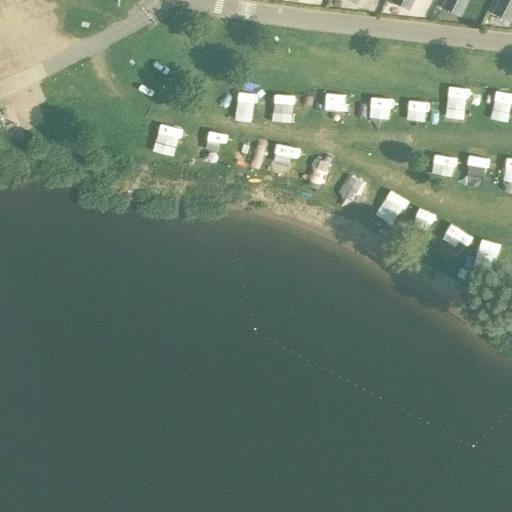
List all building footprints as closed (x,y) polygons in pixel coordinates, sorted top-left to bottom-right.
[(511,0),(498,0),(498,2),(511,9),(511,0)] [(285,119),(308,120),(308,101),(286,100),(285,119)] [(326,101),(326,110),(352,111),(352,101),(326,101)] [(511,106),(493,101),(487,119),(508,126),(511,113),(511,106)] [(243,140),(240,158),(257,160),(260,142),(243,140)] [(273,170),(285,177),(294,162),(282,155),(273,170)] [(312,174),(327,180),(333,165),(318,159),(312,174)] [(345,200),(366,203),(369,184),(348,180),(345,200)] [(444,252),(463,262),(471,245),(452,236),(444,252)] [(491,283),(503,265),(482,252),(471,270),(491,283)]
